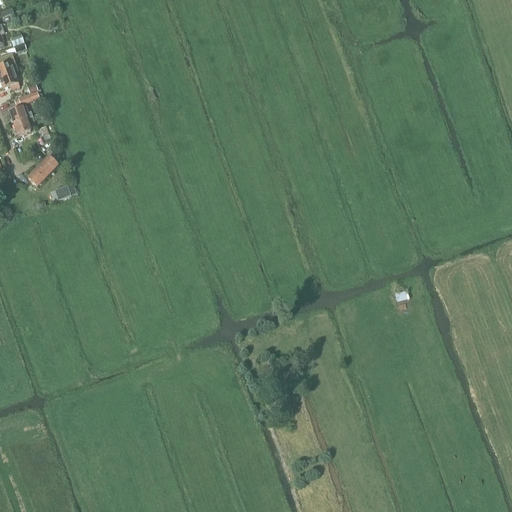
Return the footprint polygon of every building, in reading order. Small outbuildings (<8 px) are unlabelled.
[(21,37),(19,38),(11,41),(14,48),(24,45),(21,37)] [(23,45),(14,48),(17,55),(26,52),(24,45),(23,45)] [(3,67),(0,68),(0,79),(14,75),(19,73),(16,63),(11,65),(9,61),(2,63),(3,67)] [(15,75),(0,80),(0,82),(3,91),(11,88),(12,92),(20,89),(15,75)] [(37,86),(28,89),(31,95),(39,92),(37,86)] [(33,103),(31,97),(19,101),(21,107),(33,103)] [(10,114),(14,126),(31,120),(33,119),(31,114),(29,115),(26,108),(10,114)] [(31,120),(14,126),(18,138),(31,133),(28,125),(33,123),(31,120)] [(46,128),(38,131),(40,135),(44,134),(47,142),(51,140),(46,128)] [(49,159),(28,180),(37,190),(58,168),(56,165),(58,163),(54,158),(51,161),(49,159)] [(71,197),(67,187),(55,192),(51,194),(54,204),(71,197)]
